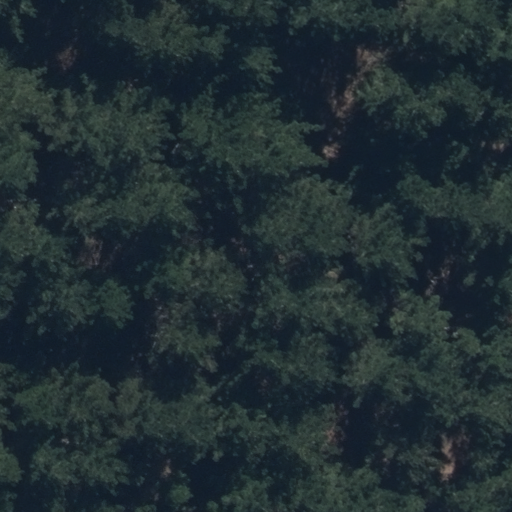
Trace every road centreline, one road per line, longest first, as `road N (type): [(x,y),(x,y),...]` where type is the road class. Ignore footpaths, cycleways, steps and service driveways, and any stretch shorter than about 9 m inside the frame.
road 1 (track): [(0,36),(511,133)]
road 2 (unknown): [(407,511),(470,404),(485,293),(511,216)]
